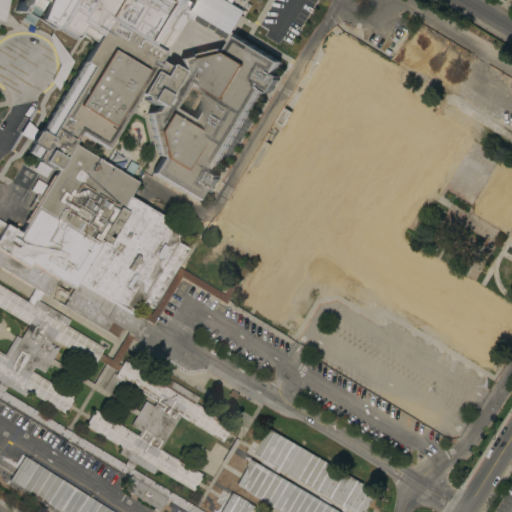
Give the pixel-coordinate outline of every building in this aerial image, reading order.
[(180,59),(222,48),(223,51),(227,50),(227,49),(235,35),(279,62),(272,73),(275,75),(275,74),(278,76),(277,79),(278,79),(271,91),(270,91),(268,93),(262,89),(212,171),(219,175),(217,178),(218,179),(211,191),(210,190),(208,193),(205,191),(206,190),(203,189),(197,200),(152,173),(160,159),(161,159),(160,155),(158,156),(148,113),(156,111),(159,106),(155,103),(154,106),(144,100),(145,98),(143,97),(144,96),(139,93),(106,148),(80,132),(73,143),(137,182),(129,196),(181,228),(175,238),(176,242),(186,249),(161,291),(164,292),(179,267),(224,295),(235,277),(245,283),(266,247),(237,230),(240,225),(239,224),(238,226),(234,224),(235,222),(225,216),(246,181),(249,183),(283,126),(276,122),(284,108),(291,112),(337,37),(354,48),(355,45),(360,48),(358,50),(383,65),(336,143),(341,146),(346,138),(349,141),(348,143),(374,159),(410,99),(461,130),(396,238),(511,308),(511,331),(494,362),(374,289),(376,286),(374,284),(360,307),(352,302),(366,280),(320,252),(279,320),(238,295),(242,289),(237,286),(226,305),(181,277),(153,324),(142,318),(144,320),(134,336),(117,363),(121,365),(124,360),(161,383),(164,377),(199,398),(195,403),(232,426),(222,442),(180,416),(160,449),(203,475),(193,491),(156,469),(153,474),(135,463),(132,469),(203,511),(226,511),(213,504),(223,487),(264,511),(266,511),(268,509),(258,503),(264,493),(218,465),(221,461),(235,438),(240,441),(226,464),(267,489),(273,479),(282,484),(284,480),(242,454),(252,438),(289,460),(293,454),(327,475),(324,481),(374,511),(330,511),(306,497),(296,511),(187,511),(166,499),(159,511),(130,494),(131,493),(125,489),(129,482),(125,479),(127,476),(0,398),(0,0),(88,0),(85,6),(75,0),(0,0),(0,22),(36,44),(39,38),(54,48),(47,60),(52,63),(34,91),(0,70),(0,129),(4,132),(0,138),(0,146),(1,147),(0,148),(0,220),(21,233),(34,211),(28,208),(37,194),(31,190),(37,179),(48,186),(58,169),(54,167),(53,169),(51,168),(51,169),(38,162),(39,160),(37,159),(37,158),(28,152),(33,145),(32,144),(33,142),(31,141),(37,131),(39,132),(40,130),(43,132),(109,19),(164,51),(160,59),(159,58),(158,60),(168,66),(169,64),(169,65),(170,64),(180,70),(182,67),(180,59)] [(44,0),(44,20),(73,40),(79,32),(94,43),(110,19),(152,46),(165,47),(170,39),(163,35),(163,0),(44,0)] [(243,11),(224,0),(196,0),(191,11),(229,34),(243,11)] [(357,36),(381,50),(389,38),(364,24),(357,36)] [(404,48),(403,48),(408,39),(409,40),(417,27),(467,58),(458,72),(461,73),(458,77),(456,76),(446,91),(396,61),(404,48)] [(506,157),(511,160),(511,224),(510,228),(496,219),(495,220),(490,217),(490,216),(476,207),(506,157)] [(359,511),(364,511),(377,488),(266,431),(252,457),(359,511)] [(6,484),(56,511),(117,511),(20,459),(6,484)]
